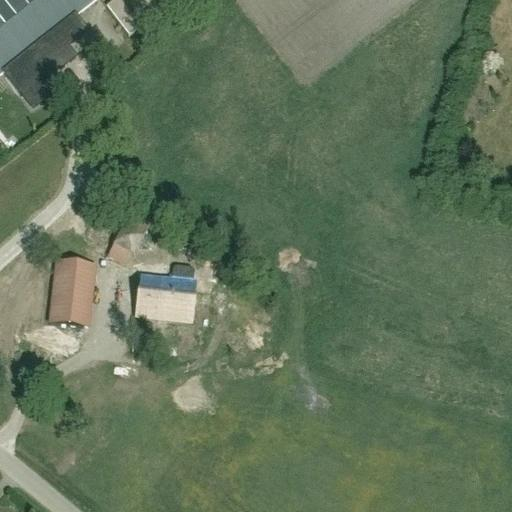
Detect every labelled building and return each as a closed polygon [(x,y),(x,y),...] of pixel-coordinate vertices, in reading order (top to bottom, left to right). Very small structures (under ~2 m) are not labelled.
[(0,0),(0,75),(97,0),(0,0)] [(35,49),(13,66),(43,104),(65,87),(56,76),(78,59),(71,50),(57,32),(35,49)] [(142,240),(151,224),(133,215),(124,230),(123,229),(112,249),(113,249),(108,260),(126,270),(132,259),(133,260),(143,240),(142,240)] [(90,269),(56,265),(50,327),(83,330),(90,269)] [(141,278),(137,319),(191,325),(195,284),(193,284),(194,274),(192,271),(176,270),(173,272),(172,281),(161,280),(162,270),(154,269),(153,279),(141,278)]
